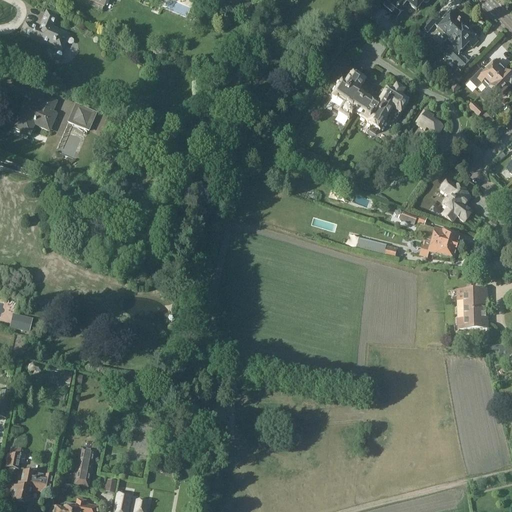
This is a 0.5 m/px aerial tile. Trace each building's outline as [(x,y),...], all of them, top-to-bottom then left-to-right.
[(258,27),(274,1),(271,0),(268,0),(265,5),(255,0),(215,0),(213,5),(258,27)] [(379,0),(377,3),(396,19),(402,12),(401,11),(408,3),(416,11),(423,3),(426,4),(428,3),(429,1),(429,0),(398,0),(396,3),(392,0),(379,0)] [(372,19),(373,20),(380,11),(375,6),(366,18),(370,21),(372,19)] [(26,24),(21,35),(44,44),(44,43),(63,51),(69,35),(53,28),(58,16),(47,11),(42,24),(44,25),(41,31),(26,24)] [(437,30),(447,40),(452,34),(456,37),(463,30),(457,24),(460,22),(452,15),(437,30)] [(435,25),(429,20),(421,29),(427,34),(435,25)] [(456,37),(452,34),(447,40),(453,45),(444,55),(459,69),(457,70),(463,76),(472,66),(466,61),(466,62),(458,55),(467,46),(471,49),(477,42),(463,30),(456,37)] [(481,85),(486,90),(490,86),(497,79),(498,80),(505,73),(506,72),(503,70),(505,69),(502,67),(501,68),(495,62),(483,74),(481,71),(469,83),(476,89),(481,85)] [(484,104),(494,94),(498,99),(509,87),(511,89),(511,88),(511,80),(505,73),(498,80),(497,79),(490,86),(486,90),(479,98),(484,104)] [(385,122),(388,118),(395,123),(408,102),(401,98),(405,93),(395,87),(391,94),(386,91),(377,105),(358,92),(365,82),(363,81),(363,80),(359,77),(358,78),(352,74),(345,84),(342,82),(331,98),(337,102),(332,111),(348,122),(350,119),(351,119),(353,115),(355,116),(355,115),(367,123),(367,124),(372,128),(369,131),(375,135),(378,132),(379,133),(386,123),(385,122)] [(453,97),(461,89),(456,84),(448,92),(453,97)] [(57,103),(43,97),(38,108),(25,103),(18,120),(15,121),(14,124),(15,126),(13,130),(30,137),(35,126),(50,132),(57,116),(52,114),(57,103)] [(467,110),(477,119),(483,114),(473,104),(467,110)] [(96,115),(76,106),(68,124),(88,132),(96,115)] [(425,131),(426,129),(437,136),(443,128),(432,120),(433,118),(426,113),(418,126),(425,131)] [(447,181),(440,191),(448,197),(442,206),(447,210),(442,217),(452,224),(456,218),(464,224),(472,215),(464,209),(465,207),(464,206),(466,203),(467,204),(471,199),(466,196),(466,195),(456,187),(456,188),(447,181)] [(412,214),(409,222),(424,228),(427,220),(412,214)] [(427,229),(424,240),(456,249),(457,246),(460,245),(460,242),(459,240),(460,238),(427,229)] [(384,256),(386,249),(386,247),(357,240),(355,250),(384,258),(384,256)] [(428,255),(429,255),(429,254),(453,261),(454,260),(456,258),(456,255),(455,253),(456,249),(424,240),(422,246),(419,257),(427,260),(428,255)] [(395,259),(397,251),(386,249),(384,256),(395,259)] [(152,267),(156,257),(140,251),(136,261),(152,267)] [(458,330),(459,330),(488,329),(487,291),(458,292),(457,292),(458,330)] [(9,329),(29,334),(33,320),(13,315),(9,329)] [(511,345),(487,346),(486,351),(500,352),(500,358),(509,359),(510,366),(511,365),(511,345)] [(32,363),(29,365),(28,369),(29,373),(33,372),(41,373),(42,368),(38,367),(37,364),(32,363)] [(11,400),(12,400),(13,395),(12,395),(12,394),(0,391),(0,419),(7,420),(8,420),(9,413),(8,412),(11,400)] [(227,412),(212,411),(211,427),(226,428),(227,412)] [(11,456),(9,456),(6,468),(19,471),(21,457),(20,457),(21,451),(12,449),(11,456)] [(74,486),(88,489),(95,452),(81,449),(74,486)] [(28,505),(31,490),(41,492),(41,493),(50,495),(54,478),(45,476),(45,477),(38,475),(24,472),(22,484),(19,483),(18,488),(14,487),(12,502),(28,505)] [(116,483),(107,481),(105,493),(114,494),(116,483)] [(127,511),(128,511),(127,511),(130,499),(117,496),(114,511),(127,511)] [(147,511),(149,502),(137,499),(133,511),(147,511)] [(97,511),(99,508),(86,505),(86,502),(77,500),(75,506),(65,504),(64,510),(54,508),(52,511),(97,511)]
